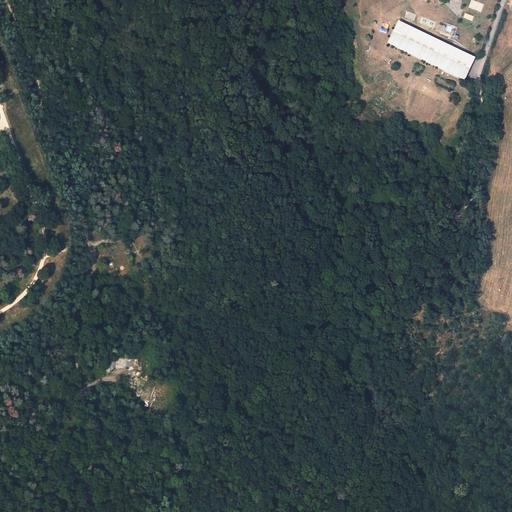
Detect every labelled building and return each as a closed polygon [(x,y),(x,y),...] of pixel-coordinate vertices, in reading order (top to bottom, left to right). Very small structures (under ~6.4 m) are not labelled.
[(455,5),(449,6),(447,12),(451,16),(457,15),(459,10),(455,5)] [(389,43),(446,71),(456,50),(399,23),(389,43)] [(456,50),(446,71),(460,77),(470,57),(456,50)] [(470,57),(460,77),(463,79),(473,59),(470,57)] [(111,247),(105,249),(110,268),(114,267),(115,271),(118,271),(111,247)] [(105,249),(100,250),(107,273),(115,271),(114,267),(110,268),(105,249)]
